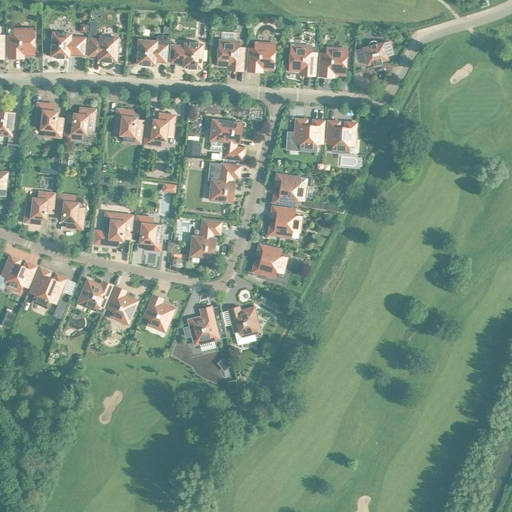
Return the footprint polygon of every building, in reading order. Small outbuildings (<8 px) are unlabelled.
[(34,55),(34,29),(14,29),(14,35),(8,35),(8,58),(24,58),(24,55),(34,55)] [(66,32),(66,34),(57,33),(58,32),(52,31),(50,57),(55,57),(55,58),(64,59),(64,58),(70,58),(70,55),(85,57),(87,37),(72,36),(72,33),(66,32)] [(168,44),(167,44),(168,35),(157,34),(155,36),(155,40),(138,39),(137,48),(135,49),(135,53),(136,55),(136,64),(141,65),(141,66),(150,66),(150,65),(156,66),(156,63),(167,63),(168,44)] [(112,63),(112,62),(117,62),(119,37),(114,36),(113,37),(105,37),(105,36),(99,35),(99,38),(88,37),(87,57),(97,58),(97,61),(103,61),(103,62),(112,63)] [(226,70),(243,71),(245,47),(239,47),(239,41),(219,40),(217,66),(226,66),(226,70)] [(198,42),(189,41),(189,42),(184,42),(183,45),(170,44),(169,63),(182,64),(182,67),(187,68),(187,69),(196,70),(196,69),(202,69),(204,43),(198,43),(198,42)] [(358,63),(365,61),(366,66),(373,64),(372,63),(382,61),(382,62),(389,60),(388,55),(394,54),(391,41),(385,43),(384,41),(377,43),(376,42),(374,41),(372,41),(370,42),(368,44),(368,45),(361,47),(361,49),(355,50),(358,63)] [(255,48),(249,47),(247,71),(264,72),(264,69),(273,70),(275,44),(255,43),(255,48)] [(289,71),(298,72),(298,75),(315,76),(316,52),(310,51),(311,46),(291,45),(289,71)] [(336,77),(336,74),(345,74),(347,49),(327,47),(326,53),(321,52),(319,76),(336,77)] [(34,123),(40,124),(39,130),(45,131),(45,137),(62,139),(64,118),(58,117),(59,110),(53,110),(54,103),(36,101),(34,123)] [(80,106),(79,113),(73,112),(72,115),(66,115),(63,139),(81,141),(81,135),(87,135),(88,129),(95,130),(97,108),(80,106)] [(138,118),(132,118),(133,109),(116,107),(113,133),(119,133),(119,136),(125,137),(124,143),(141,145),(144,122),(138,122),(138,118)] [(0,135),(13,137),(16,112),(0,109),(0,135)] [(143,145),(160,147),(161,141),(167,142),(168,135),(174,136),(177,114),(159,112),(158,122),(152,121),(151,125),(145,124),(143,145)] [(222,153),(221,159),(244,162),(246,147),(237,146),(238,144),(240,144),(243,122),(212,118),(209,141),(210,141),(209,151),(222,153)] [(310,120),(296,119),(294,142),(300,142),(300,150),(316,151),(317,139),(323,139),(324,121),(313,120),(312,126),(310,126),(310,120)] [(327,140),(333,140),(332,152),(348,153),(349,145),(355,145),(356,121),(346,121),(346,128),(339,127),(339,122),(328,121),(327,140)] [(8,143),(6,157),(18,158),(20,144),(8,143)] [(69,153),(62,152),(60,166),(67,167),(69,153)] [(60,160),(55,155),(50,160),(54,165),(60,160)] [(220,162),(218,179),(210,178),(208,200),(234,203),(236,181),(233,181),(234,179),(240,179),(242,165),(220,162)] [(59,167),(50,166),(49,174),(58,175),(59,167)] [(0,194),(6,195),(9,171),(0,169),(0,194)] [(307,185),(310,185),(311,177),(299,175),(299,176),(276,173),(274,186),(278,187),(278,190),(273,190),(271,203),(295,207),(296,199),(305,201),(307,185)] [(155,184),(163,187),(166,179),(157,176),(155,184)] [(35,197),(34,198),(25,197),(22,224),(40,226),(41,219),(47,220),(47,213),(54,213),(56,192),(39,190),(38,197),(35,197)] [(61,221),(66,222),(66,228),(83,230),(86,208),(79,208),(80,202),(74,201),(75,195),(57,193),(55,214),(61,214),(61,221)] [(263,209),(263,197),(253,198),(254,210),(263,209)] [(267,235),(291,239),(292,231),(300,233),(303,217),(294,215),(295,208),(271,205),(269,218),(274,219),(273,223),(269,222),(267,235)] [(118,247),(119,241),(124,242),(125,238),(131,239),(134,214),(104,211),(102,230),(94,229),(92,244),(118,247)] [(135,214),(132,239),(139,240),(138,243),(144,244),(144,250),(161,252),(164,226),(152,224),(153,216),(135,214)] [(191,235),(189,257),(215,260),(217,237),(214,237),(214,235),(221,236),(223,221),(201,219),(199,236),(191,235)] [(251,272),(275,278),(277,271),(285,273),(289,258),(281,256),(283,249),(259,242),(256,256),(261,257),(261,259),(255,257),(251,272)] [(22,259),(9,254),(0,276),(7,279),(4,287),(18,293),(22,285),(29,288),(38,266),(25,260),(24,264),(20,263),(22,259)] [(32,303),(47,309),(50,301),(57,304),(68,278),(55,273),(54,277),(50,276),(52,271),(39,266),(29,292),(35,295),(32,303)] [(95,312),(98,305),(104,308),(114,285),(101,279),(100,283),(87,278),(76,304),(95,312)] [(106,309),(112,311),(110,318),(129,325),(139,300),(126,294),(128,290),(116,285),(106,309)] [(142,317),(149,320),(147,325),(166,333),(176,308),(163,302),(165,298),(152,293),(142,317)] [(189,327),(184,328),(186,336),(191,335),(193,346),(220,339),(220,338),(219,334),(225,333),(222,320),(216,321),(213,308),(212,305),(199,308),(200,315),(187,319),(189,327)] [(256,340),(254,335),(262,333),(255,306),(241,309),(240,305),(227,308),(233,332),(234,332),(237,345),(256,340)] [(4,318),(1,325),(9,329),(12,321),(4,318)] [(228,381),(230,393),(238,391),(236,380),(228,381)]
